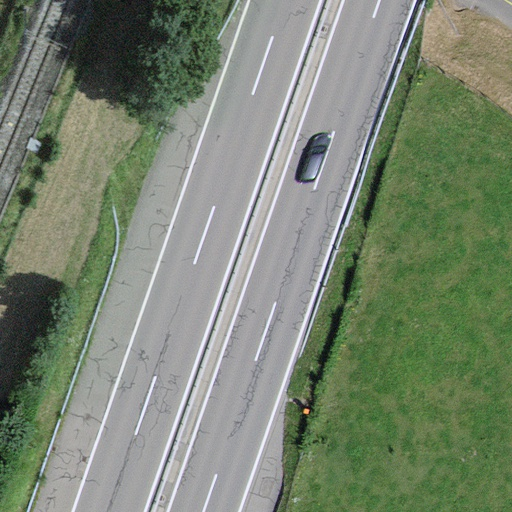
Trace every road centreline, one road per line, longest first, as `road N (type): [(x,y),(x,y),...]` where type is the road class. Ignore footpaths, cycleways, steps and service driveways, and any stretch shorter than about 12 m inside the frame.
road 1 (motorway): [(202,511),(379,0)]
road 2 (motorway): [(284,0),(108,511)]
